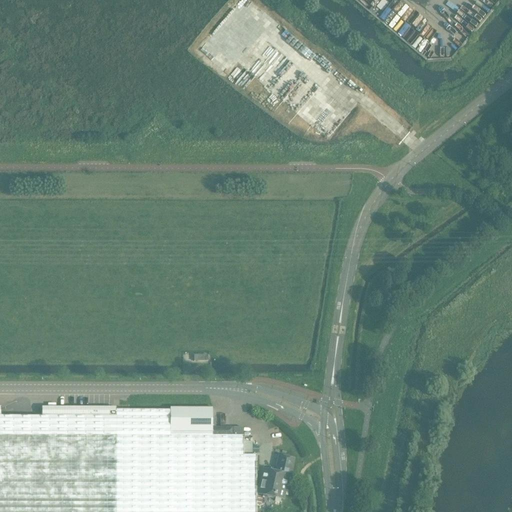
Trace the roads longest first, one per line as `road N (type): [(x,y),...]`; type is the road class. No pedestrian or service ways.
road 1 (tertiary): [(0,386),(231,389)]
road 2 (unknown): [(393,182),(361,233),(325,398)]
